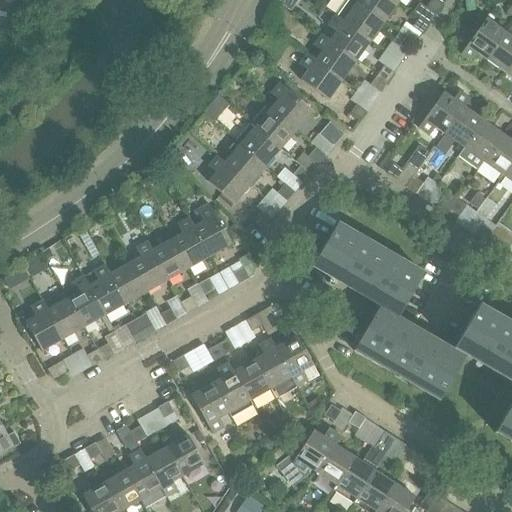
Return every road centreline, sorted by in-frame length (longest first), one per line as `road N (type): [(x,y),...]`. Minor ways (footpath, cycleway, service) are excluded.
road 1 (residential): [(497,511),(471,481),(465,459),(338,383),(300,304),(268,291)]
road 2 (unclassified): [(0,252),(135,154),(215,53)]
road 3 (residential): [(53,408),(268,291)]
road 4 (residential): [(511,283),(343,163)]
road 5 (residential): [(268,291),(296,215),(343,163)]
road 6 (residential): [(343,163),(424,49)]
